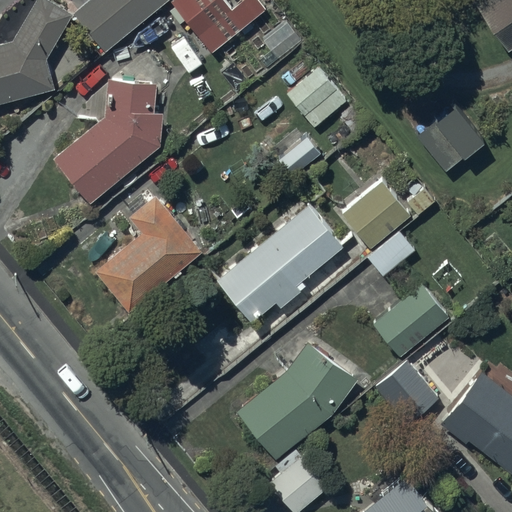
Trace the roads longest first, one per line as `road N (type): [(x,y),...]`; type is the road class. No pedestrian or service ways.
road 1 (tertiary): [(0,315),(162,511)]
road 2 (track): [(511,68),(465,81),(422,70),(352,0)]
